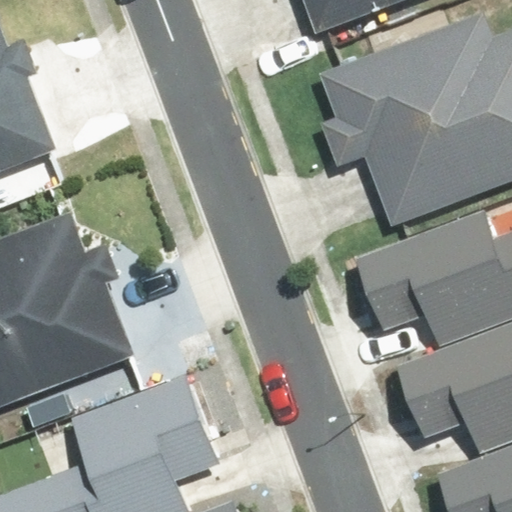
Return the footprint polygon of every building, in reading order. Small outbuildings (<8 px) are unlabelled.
[(319,0),(333,34),(420,0),(319,0)] [(11,8),(0,11),(0,172),(63,150),(11,8)] [(377,163),(399,225),(511,183),(511,42),(501,47),(491,21),(333,78),(348,122),(333,128),(349,173),(377,163)] [(484,199),(346,247),(372,318),(416,303),(424,326),(390,338),(422,427),(470,410),(482,443),(444,456),(463,511),(479,511),(511,500),(511,324),(503,299),(511,295),(511,235),(498,240),(484,199)] [(0,410),(144,356),(117,285),(129,281),(118,250),(99,257),(81,211),(0,241),(0,410)] [(0,511),(128,511),(231,473),(192,373),(91,412),(107,451),(13,487),(0,454),(0,511)] [(247,511),(241,495),(195,511),(247,511)]
